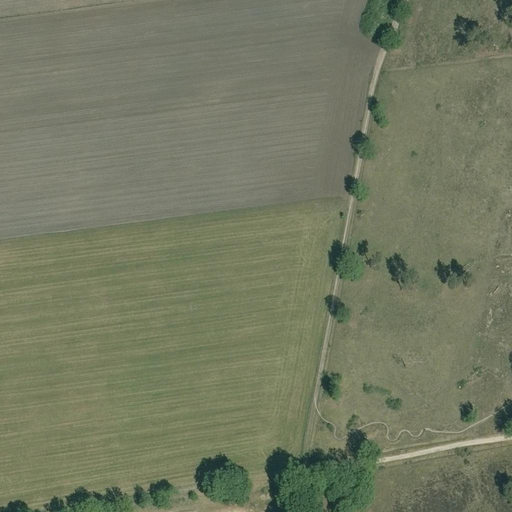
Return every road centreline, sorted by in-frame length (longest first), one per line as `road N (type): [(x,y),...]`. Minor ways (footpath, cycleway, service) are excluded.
road 1 (track): [(405,0),(370,99),(314,401)]
road 2 (track): [(72,511),(300,473)]
road 3 (track): [(300,473),(511,437)]
